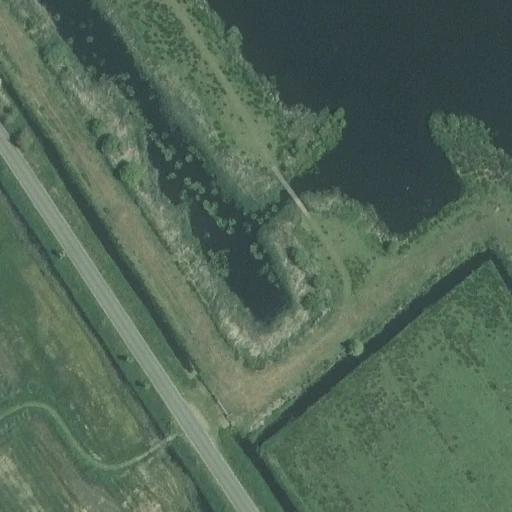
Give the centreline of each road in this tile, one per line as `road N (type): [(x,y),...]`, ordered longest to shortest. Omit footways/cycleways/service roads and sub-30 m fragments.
road 1 (track): [(184,420),(273,373),(340,320),(343,290),(339,267),(167,0)]
road 2 (unclassified): [(246,511),(0,140)]
